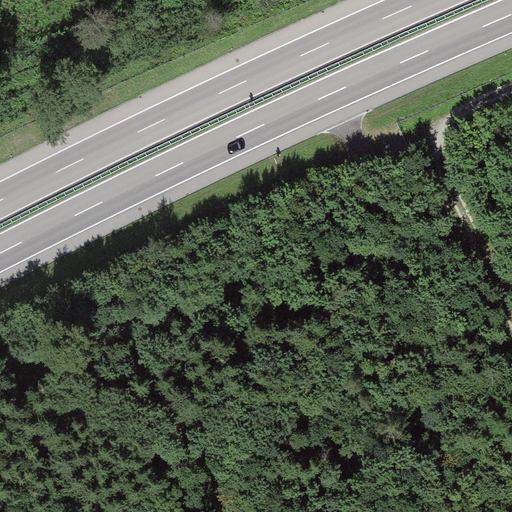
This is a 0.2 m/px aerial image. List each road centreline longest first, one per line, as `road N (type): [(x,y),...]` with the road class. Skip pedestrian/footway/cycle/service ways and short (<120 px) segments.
road 1 (motorway): [(0,254),(511,15)]
road 2 (motorway): [(428,0),(0,202)]
road 3 (track): [(511,320),(441,161),(443,130),(456,114),(511,87)]
